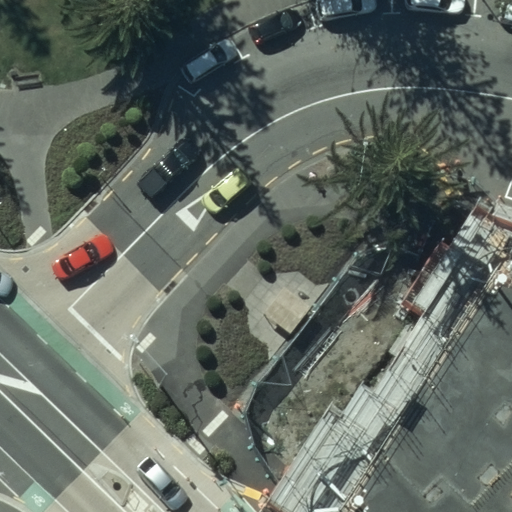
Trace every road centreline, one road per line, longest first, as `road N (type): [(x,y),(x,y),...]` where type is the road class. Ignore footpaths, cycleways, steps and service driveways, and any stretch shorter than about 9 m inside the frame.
road 1 (residential): [(6,379),(227,152),(281,118),(384,85),(511,99)]
road 2 (secondary): [(6,379),(141,511)]
